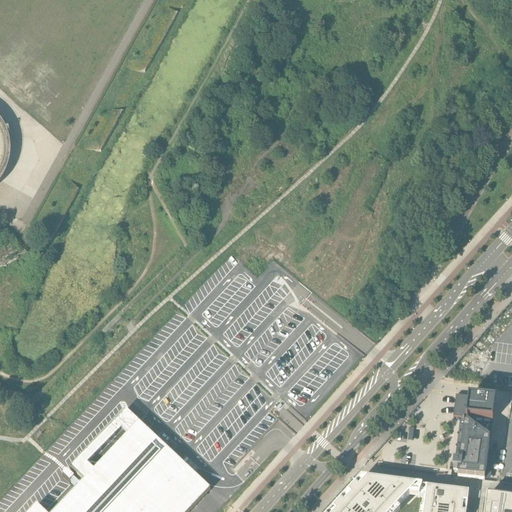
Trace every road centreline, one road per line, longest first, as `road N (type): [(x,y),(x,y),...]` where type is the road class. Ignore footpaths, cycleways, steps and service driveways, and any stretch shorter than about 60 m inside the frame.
road 1 (secondary): [(511,231),(258,511)]
road 2 (secondary): [(291,511),(511,264)]
